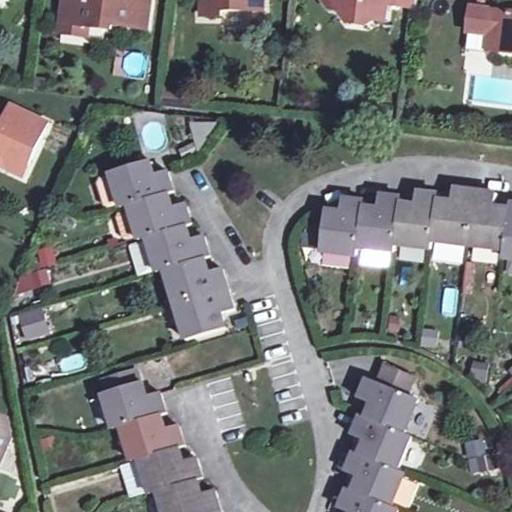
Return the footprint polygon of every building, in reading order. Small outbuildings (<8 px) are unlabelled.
[(68,0),(65,23),(92,26),(114,29),(114,24),(150,28),(153,0),(68,0)] [(204,0),(203,18),(222,19),(222,12),(264,17),(265,0),(204,0)] [(329,0),(329,1),(338,18),(341,0),(329,0)] [(341,0),(338,18),(343,28),(363,31),(365,23),(383,26),(387,9),(396,10),(397,0),(341,0)] [(501,35),(500,49),(511,51),(511,8),(470,2),(467,30),(489,33),(501,35)] [(91,39),(92,26),(65,23),(64,34),(91,39)] [(487,48),(500,49),(501,35),(489,33),(487,48)] [(163,89),(162,107),(182,109),(184,90),(163,89)] [(50,121),(8,102),(1,116),(0,115),(0,170),(22,180),(50,121)] [(214,266),(208,251),(216,248),(211,233),(199,236),(193,222),(199,220),(193,202),(184,205),(179,189),(175,173),(173,167),(158,171),(154,158),(117,169),(118,170),(107,173),(104,178),(111,202),(116,204),(127,201),(129,206),(134,204),(144,236),(150,234),(161,266),(166,264),(189,338),(231,324),(227,311),(242,306),(235,286),(227,262),(214,266)] [(399,247),(436,253),(436,246),(509,254),(509,261),(511,261),(511,213),(501,212),(501,198),(491,197),(471,194),(458,192),(457,207),(441,205),(441,200),(428,198),(420,197),(417,208),(405,208),(405,200),(393,198),(384,197),(382,212),(367,210),(368,202),(357,200),(344,198),(342,215),(329,212),(323,251),(361,257),(362,251),(399,254),(399,247)] [(36,250),(40,269),(57,265),(52,246),(36,250)] [(439,316),(456,318),(460,289),(443,286),(439,316)] [(24,342),(50,334),(40,305),(15,313),(24,342)] [(169,341),(178,339),(173,313),(164,314),(169,341)] [(418,345),(434,349),(439,332),(423,328),(418,345)] [(366,441),(359,457),(357,456),(349,471),(360,477),(354,490),(350,488),(340,509),(347,511),(395,511),(396,509),(388,505),(402,476),(395,471),(410,435),(403,432),(417,398),(373,379),(365,397),(375,402),(369,418),(365,416),(355,436),(366,441)] [(204,492),(200,480),(205,479),(200,464),(186,468),(180,450),(190,447),(183,424),(167,429),(163,417),(168,416),(159,390),(146,395),(141,381),(104,393),(117,433),(123,431),(133,464),(140,462),(151,498),(160,495),(165,511),(222,511),(215,489),(204,492)] [(0,511),(0,459),(10,435),(8,420),(0,416),(0,511)] [(489,439),(464,441),(467,473),(492,471),(489,439)]
